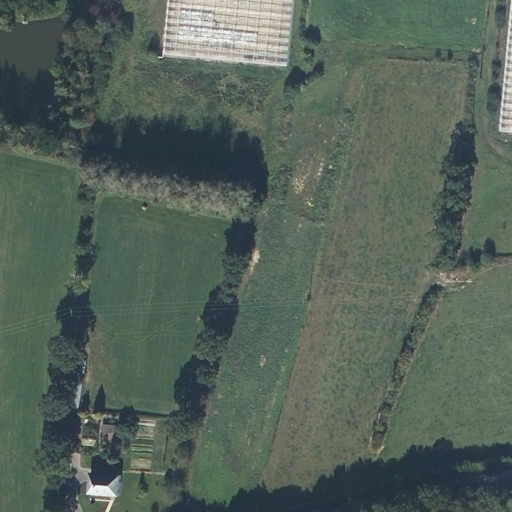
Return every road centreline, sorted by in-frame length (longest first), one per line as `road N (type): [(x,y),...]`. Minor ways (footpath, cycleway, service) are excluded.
road 1 (track): [(156,0),(131,55),(135,74),(174,106),(266,129),(279,96),(314,68),(385,52),(470,59),(486,74),(484,137),(511,161)]
road 2 (tertiary): [(334,511),(511,475)]
